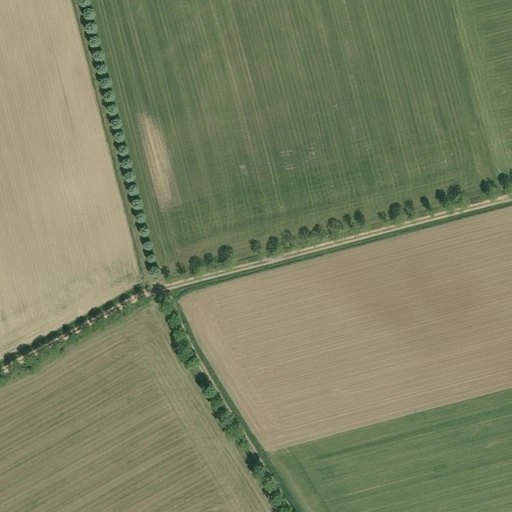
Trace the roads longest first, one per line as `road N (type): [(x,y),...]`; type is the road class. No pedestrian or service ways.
road 1 (track): [(162,289),(511,196)]
road 2 (track): [(162,289),(289,511)]
road 3 (track): [(0,372),(162,289)]
